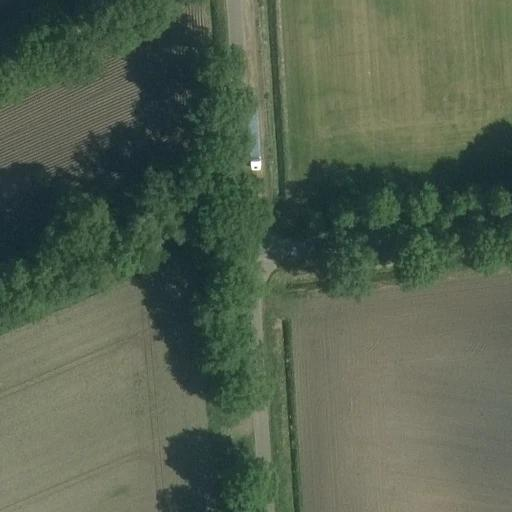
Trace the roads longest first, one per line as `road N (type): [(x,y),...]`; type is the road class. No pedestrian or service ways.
road 1 (unclassified): [(248,255),(511,219)]
road 2 (unclassified): [(265,511),(248,255)]
road 3 (unclassified): [(248,255),(233,0)]
